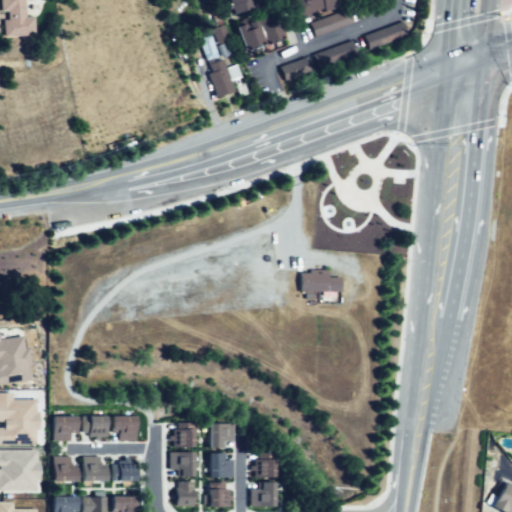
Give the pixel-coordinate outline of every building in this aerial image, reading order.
[(0,0),(20,0),(20,17),(29,17),(29,36),(9,37),(8,13),(0,13),(0,0)] [(220,0),(247,0),(250,7),(226,15),(220,0)] [(283,0),(324,0),(327,6),(291,20),(283,0)] [(304,23),(341,9),(347,26),(310,40),(304,23)] [(278,38),(258,43),(251,21),(272,15),(278,38)] [(230,26),(249,21),(256,47),(237,53),(230,26)] [(360,35),(398,22),(402,33),(364,47),(360,35)] [(206,30),(221,26),(226,41),(210,45),(206,30)] [(216,55),(208,35),(198,39),(205,58),(216,55)] [(312,68),(307,54),(346,41),(350,55),(312,68)] [(273,67),(300,57),(306,72),(279,82),(273,67)] [(229,91),(211,97),(201,66),(218,61),(229,91)] [(294,289),(336,289),(336,275),(324,276),(324,266),(293,267),(294,289)] [(0,383),(29,380),(25,346),(22,347),(21,335),(0,337),(0,383)] [(34,399),(9,399),(9,392),(0,391),(0,443),(34,444),(34,399)] [(78,414),(101,415),(100,439),(85,439),(85,431),(77,431),(78,414)] [(72,415),(47,415),(48,440),(67,440),(67,433),(72,433),(72,415)] [(105,416),(128,416),(128,441),(112,440),(112,433),(105,433),(105,416)] [(186,422),(186,446),(167,446),(167,432),(172,432),(172,422),(186,422)] [(230,423),(203,424),(203,449),(223,448),(223,442),(231,442),(230,423)] [(35,449),(0,449),(0,490),(35,491),(35,449)] [(165,453),(188,453),(188,478),(172,477),(172,470),(165,470),(165,453)] [(227,477),(204,476),(205,453),(222,453),(222,461),(228,462),(227,477)] [(266,454),(266,478),(247,478),(247,464),(251,464),(251,454),(266,454)] [(98,479),(73,479),(73,457),(91,457),(91,466),(98,466),(98,479)] [(72,482),(47,481),(47,459),(65,460),(65,469),(72,469),(72,482)] [(129,483),(128,462),(115,463),(115,467),(106,467),(106,479),(118,478),(118,484),(129,483)] [(188,482),(188,507),(168,507),(168,492),(173,492),(173,482),(188,482)] [(266,484),(266,509),(247,509),(247,494),(251,494),(251,484),(266,484)] [(222,486),(222,507),(204,506),(204,485),(222,486)] [(496,511),(488,508),(499,485),(511,491),(511,511),(496,511)] [(72,511),(72,495),(47,495),(47,511),(72,511)] [(96,511),(96,496),(83,496),(83,501),(74,501),(74,511),(96,511)] [(106,511),(106,496),(129,497),(128,511),(106,511)] [(33,511),(34,508),(9,508),(9,501),(0,501),(0,511),(33,511)]
